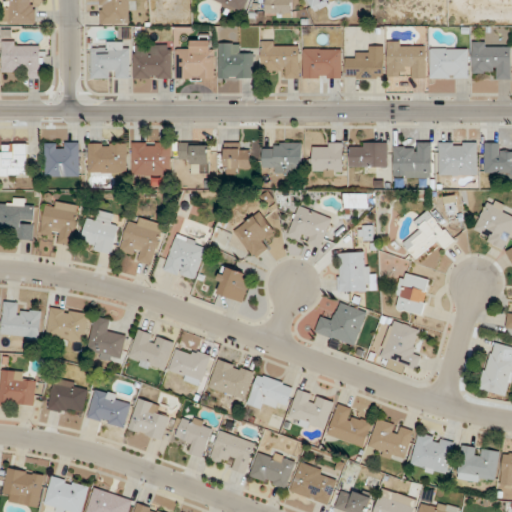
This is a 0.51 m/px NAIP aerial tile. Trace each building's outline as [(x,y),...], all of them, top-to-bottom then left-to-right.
[(36,0),(4,0),(5,23),(36,23),(36,0)] [(131,23),(130,0),(100,0),(101,23),(131,23)] [(210,0),(244,14),(249,0),(210,0)] [(293,15),(292,0),(267,0),(268,15),(293,15)] [(307,0),(312,10),(335,0),(307,0)] [(216,79),(216,39),(193,39),(193,48),(176,48),(176,79),(216,79)] [(25,77),(41,77),(41,41),(3,41),(3,69),(25,69),(25,77)] [(92,79),(131,79),(131,41),(101,41),(101,49),(92,49),(92,79)] [(262,41),(262,68),(282,68),(282,78),(300,78),(301,41),(262,41)] [(388,77),(406,77),(406,78),(427,78),(427,41),(388,41),(388,77)] [(242,43),(220,43),(220,78),(254,78),(254,52),(242,52),(242,43)] [(511,79),(511,43),(473,43),(473,72),(494,72),(494,79),(511,79)] [(346,57),(346,78),(385,78),(385,45),(365,45),(365,57),(346,57)] [(135,48),(135,78),(173,78),(173,48),(135,48)] [(304,77),(343,77),(343,48),(304,48),(304,77)] [(469,48),(431,48),(431,77),(469,77),(469,48)] [(80,141),(46,141),(46,176),(80,176),(80,141)] [(172,175),(172,141),(133,141),(133,175),(172,175)] [(351,166),(389,166),(389,141),(351,141),(351,166)] [(478,141),(440,141),(440,175),(478,175),(478,141)] [(303,142),(263,142),(263,163),(273,163),(273,173),(303,173),(303,142)] [(344,142),(313,142),(313,174),(344,174),(344,142)] [(433,142),(395,142),(395,177),(433,177),(433,142)] [(511,151),(504,152),(504,142),(486,142),(485,171),(496,171),(496,179),(511,179),(511,151)] [(28,143),(1,143),(1,175),(28,175),(28,143)] [(128,143),(90,143),(90,172),(128,172),(128,143)] [(211,143),(181,143),(181,159),(189,159),(189,163),(211,163),(211,143)] [(250,173),(250,150),(241,150),(241,143),(225,143),(225,173),(250,173)] [(481,238),(503,249),(511,231),(511,214),(508,212),(511,207),(491,197),(476,225),(485,231),(481,238)] [(35,239),(35,208),(27,208),(27,198),(8,198),(8,203),(0,202),(0,229),(17,229),(17,239),(35,239)] [(79,205),(47,200),(43,231),(62,234),(61,242),(74,244),(79,205)] [(333,218),(300,205),(288,235),(321,248),(333,218)] [(404,243),(417,259),(437,243),(444,250),(456,240),(431,208),(414,222),(421,230),(404,243)] [(88,217),(84,238),(94,240),(92,249),(114,254),(120,224),(111,222),(113,213),(101,211),(99,220),(88,217)] [(234,232),(257,258),(272,245),(266,238),(275,229),(259,211),(234,232)] [(139,226),(129,223),(122,251),(133,254),(133,252),(141,254),(140,261),(154,265),(165,224),(141,217),(139,226)] [(164,270),(195,282),(209,244),(178,233),(164,270)] [(371,252),(338,252),(338,291),(371,291),(371,252)] [(214,291),(242,303),(253,277),(225,265),(214,291)] [(423,315),(432,279),(402,272),(393,308),(423,315)] [(40,339),(42,311),(21,309),(22,303),(5,301),(2,336),(40,339)] [(369,311),(340,301),(333,319),(322,315),(316,332),(356,346),(369,311)] [(92,313),(52,306),(46,338),(86,346),(92,313)] [(96,316),(88,355),(121,362),(128,333),(108,328),(110,319),(96,316)] [(420,329),(392,319),(381,354),(390,358),(387,368),(404,374),(407,365),(417,368),(423,352),(414,349),(420,329)] [(129,362),(166,372),(175,340),(138,329),(129,362)] [(511,378),(511,346),(492,341),(480,390),(508,396),(511,378)] [(168,374),(202,386),(213,356),(180,343),(168,374)] [(256,371),(219,358),(209,387),(245,400),(256,371)] [(35,405),(37,383),(27,382),(28,372),(3,370),(0,402),(35,405)] [(270,400),(288,406),(295,386),(259,373),(248,403),(266,409),(270,400)] [(83,415),(89,385),(55,378),(49,408),(83,415)] [(89,418),(126,427),(133,398),(96,389),(89,418)] [(289,421),(326,432),(335,400),(298,390),(289,421)] [(163,405),(138,399),(130,431),(163,439),(169,417),(161,415),(163,405)] [(328,435),(365,447),(372,424),(355,419),(358,410),(338,404),(328,435)] [(205,453),(216,426),(184,413),(173,440),(205,453)] [(416,429),(378,418),(368,452),(406,462),(416,429)] [(258,442),(220,430),(210,461),(248,473),(258,442)] [(420,432),(411,466),(449,476),(458,442),(420,432)] [(458,479),(496,484),(500,450),(463,445),(458,479)] [(297,459),(260,447),(251,477),(288,489),(297,459)] [(340,475),(302,461),(291,491),(329,505),(340,475)] [(46,474),(9,467),(5,491),(13,492),(11,501),(40,507),(46,474)] [(83,511),(90,485),(53,475),(45,508),(62,511),(83,511)] [(367,511),(373,496),(343,486),(336,508),(347,511),(367,511)] [(130,511),(134,499),(95,487),(87,511),(130,511)] [(414,511),(419,498),(382,488),(375,511),(414,511)] [(459,511),(461,509),(423,499),(419,511),(459,511)] [(166,511),(139,502),(135,511),(166,511)]
